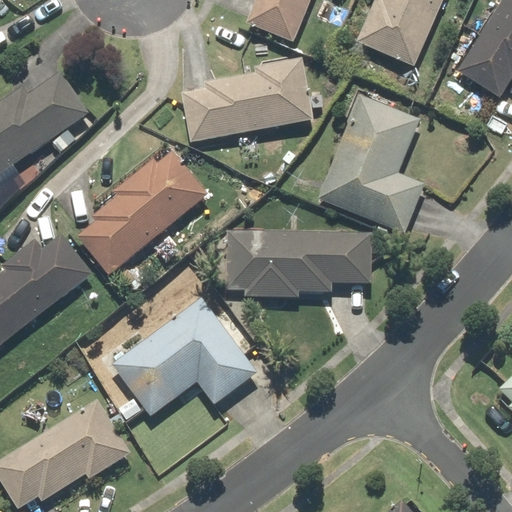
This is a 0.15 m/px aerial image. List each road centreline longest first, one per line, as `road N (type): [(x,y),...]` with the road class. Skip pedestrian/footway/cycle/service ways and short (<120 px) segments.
road 1 (residential): [(380,385),(207,511)]
road 2 (residential): [(511,237),(380,385)]
road 3 (residential): [(500,511),(380,385)]
